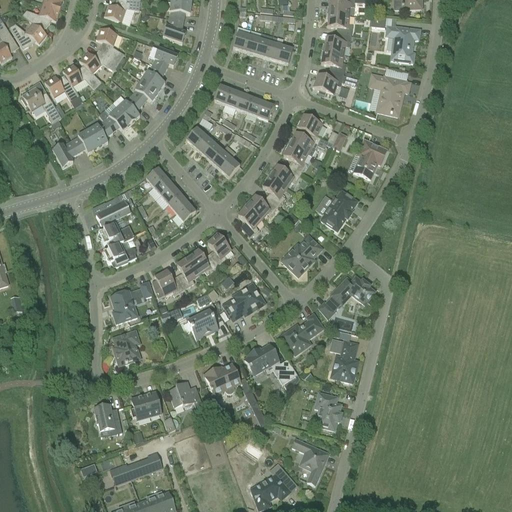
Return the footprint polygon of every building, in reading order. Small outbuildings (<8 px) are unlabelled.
[(43,0),(41,7),(59,13),(63,2),(59,0),(58,0),(43,0)] [(368,7),(368,0),(338,0),(338,5),(329,5),(328,11),(327,11),(326,17),(348,19),(349,11),(353,11),(354,6),(368,7)] [(400,0),(401,3),(393,3),(393,13),(421,12),(420,0),(400,0)] [(139,14),(140,4),(115,2),(114,11),(107,8),(103,20),(121,26),(126,13),(139,14)] [(189,18),(190,7),(170,4),(169,16),(170,16),(168,23),(182,26),(184,17),(189,18)] [(55,25),(59,13),(41,7),(37,18),(26,14),(22,19),(46,38),(42,35),(51,24),(55,25)] [(350,39),(352,28),(347,27),(348,19),(326,17),(326,23),(327,23),(327,30),(336,31),(335,37),(350,39)] [(46,38),(22,19),(21,19),(31,27),(24,35),(14,27),(9,31),(22,53),(35,45),(38,48),(46,38)] [(384,32),(385,20),(370,19),(368,30),(384,32)] [(0,43),(1,44),(0,44),(0,65),(1,67),(11,60),(9,57),(8,55),(11,54),(10,52),(16,48),(1,24),(0,22),(0,43)] [(180,35),(182,26),(168,23),(167,30),(166,29),(162,40),(181,47),(185,36),(180,35)] [(394,32),(386,30),(385,40),(393,41),(390,63),(412,66),(413,57),(411,57),(413,42),(418,43),(419,34),(394,31),(394,32)] [(118,66),(123,58),(112,51),(117,38),(99,31),(95,43),(102,46),(97,53),(118,66)] [(243,55),(248,40),(236,36),(232,51),(243,55)] [(349,51),(350,39),(335,37),(334,44),(325,42),(324,49),(322,48),(321,54),(342,58),(344,50),(349,51)] [(254,58),(259,43),(248,40),(243,55),(254,58)] [(276,65),(281,49),(275,47),(276,42),(271,40),(270,46),(265,61),(276,65)] [(265,61),(270,46),(259,43),(254,58),(265,61)] [(287,68),(292,53),(281,49),(276,65),(287,68)] [(173,70),(177,59),(158,52),(152,50),(148,60),(154,63),(151,69),(164,76),(168,68),(173,70)] [(118,66),(97,53),(93,61),(87,55),(78,64),(100,85),(92,77),(102,68),(113,75),(118,66)] [(343,79),(346,68),(341,67),(342,58),(321,54),(320,60),(322,61),(320,67),(329,69),(328,75),(343,79)] [(100,85),(78,64),(83,68),(76,74),(72,68),(62,74),(72,91),(84,83),(93,93),(100,85)] [(164,76),(151,69),(148,76),(147,75),(140,84),(157,96),(164,87),(160,84),(164,76)] [(72,91),(62,74),(64,78),(57,83),(54,79),(44,85),(54,102),(64,96),(69,105),(78,100),(72,90),(72,91)] [(357,83),(343,79),(328,75),(326,82),(317,79),(315,85),(314,85),(312,90),(311,90),(311,91),(312,91),(319,93),(317,97),(323,99),(325,95),(332,97),(335,89),(340,90),(341,86),(355,90),(357,83)] [(383,81),(371,79),(369,90),(381,92),(376,115),(397,120),(402,95),(407,96),(409,87),(404,86),(405,85),(384,80),(383,81)] [(151,105),(157,96),(140,84),(134,94),(135,94),(130,100),(141,109),(147,103),(151,105)] [(224,108),(230,93),(219,89),(213,104),(224,108)] [(22,101),(20,102),(25,110),(27,108),(31,115),(41,109),(48,120),(48,123),(51,128),(57,124),(64,119),(58,109),(54,111),(45,96),(40,99),(35,90),(28,94),(21,99),(22,101)] [(235,112),(240,97),(230,93),(224,108),(235,112)] [(245,116),(251,101),(240,97),(235,112),(245,116)] [(125,105),(120,99),(111,107),(130,127),(139,120),(135,116),(141,109),(130,100),(125,105)] [(78,100),(69,105),(74,112),(83,107),(78,100)] [(353,100),(353,108),(361,108),(361,100),(353,100)] [(256,120),(262,105),(251,101),(245,116),(256,120)] [(267,124),(273,110),(262,105),(256,120),(267,124)] [(103,125),(111,137),(119,131),(122,135),(130,127),(116,112),(111,107),(99,119),(103,125)] [(299,125),(296,130),(295,131),(297,131),(308,136),(316,140),(316,139),(321,128),(322,124),(313,120),(312,119),(312,120),(311,123),(303,119),(300,126),(299,125)] [(61,129),(57,124),(51,128),(54,133),(61,129)] [(111,137),(103,125),(97,129),(97,128),(87,134),(97,152),(107,146),(104,142),(111,137)] [(194,151),(204,139),(195,131),(185,143),(194,151)] [(87,157),(97,152),(87,134),(77,139),(77,140),(70,145),(77,157),(85,153),(87,157)] [(332,148),(337,138),(332,135),(326,145),(332,148)] [(290,142),(288,147),(306,158),(311,160),(315,153),(316,149),(323,153),(325,149),(331,151),(332,148),(326,145),(320,142),(320,141),(316,139),(316,140),(308,136),(305,142),(295,137),(292,143),(290,142)] [(338,154),(345,140),(338,136),(337,138),(332,148),(331,151),(338,154)] [(202,159),(213,147),(204,139),(194,151),(202,159)] [(379,168),(385,154),(363,144),(357,158),(360,159),(353,176),(369,183),(376,167),(379,168)] [(77,157),(70,145),(62,149),(62,148),(52,154),(62,172),(72,166),(70,162),(77,157)] [(211,166),(221,154),(213,147),(202,159),(211,166)] [(300,177),(307,168),(302,165),(306,158),(288,147),(285,153),(286,154),(283,159),(291,164),(287,169),(300,177)] [(219,174),(230,162),(221,154),(211,166),(219,174)] [(228,181),(239,170),(230,162),(219,174),(228,181)] [(300,177),(287,169),(284,175),(276,170),(273,175),(271,174),(268,179),(285,192),(290,185),(294,187),(300,177)] [(153,191),(165,181),(157,172),(145,182),(153,191)] [(277,210),(284,201),(281,198),(285,192),(268,179),(264,184),(266,185),(262,190),(269,196),(265,201),(277,210)] [(160,200),(172,189),(165,181),(153,191),(160,200)] [(168,208),(180,198),(172,189),(160,200),(168,208)] [(334,201),(331,205),(324,200),(315,213),(323,219),(320,224),(336,235),(345,223),(346,224),(352,216),(350,215),(357,206),(340,194),(335,201),(334,201)] [(101,229),(103,228),(112,224),(130,215),(126,208),(131,206),(126,196),(92,213),(93,219),(95,218),(101,229)] [(175,217),(187,207),(180,198),(168,208),(175,217)] [(261,206),(254,200),(250,205),(249,204),(245,208),(261,223),(266,217),(270,220),(277,210),(265,201),(261,206)] [(183,226),(195,216),(187,207),(175,217),(183,226)] [(249,242),(258,234),(255,229),(261,223),(245,208),(240,213),(242,214),(237,219),(244,225),(239,231),(249,242)] [(287,218),(283,223),(290,230),(297,222),(290,215),(287,218)] [(117,235),(112,224),(103,228),(105,232),(97,236),(98,237),(97,241),(101,243),(103,248),(108,245),(111,251),(102,255),(121,246),(121,247),(133,241),(128,230),(117,235)] [(212,242),(207,247),(213,254),(208,258),(217,270),(226,263),(232,257),(231,255),(229,254),(230,253),(223,245),(223,243),(221,243),(217,238),(216,238),(215,237),(215,238),(211,241),(212,242)] [(321,252),(314,245),(308,239),(299,249),(297,247),(280,264),(297,281),(306,272),(304,270),(309,266),(311,267),(314,264),(312,262),(321,252)] [(124,253),(121,247),(121,246),(102,255),(102,256),(102,260),(105,262),(108,267),(110,266),(113,271),(127,265),(136,261),(134,258),(135,252),(127,252),(124,253)] [(191,257),(186,260),(198,278),(203,274),(206,278),(217,270),(208,258),(203,262),(197,254),(192,258),(191,257)] [(241,258),(236,262),(241,268),(246,264),(241,258)] [(184,293),(194,287),(191,283),(198,278),(186,260),(181,264),(182,265),(176,269),(181,276),(176,280),(184,293)] [(155,283),(151,285),(157,302),(164,299),(171,295),(174,299),(184,293),(176,280),(170,283),(166,275),(160,278),(160,276),(153,279),(154,281),(155,283)] [(323,306),(317,312),(326,323),(334,315),(333,315),(340,308),(341,308),(346,302),(341,298),(345,294),(364,308),(366,305),(370,309),(373,300),(371,298),(373,295),(369,292),(370,289),(361,282),(359,284),(354,281),(351,286),(346,282),(330,298),(331,299),(324,306),(323,306)] [(148,286),(140,289),(141,291),(142,297),(144,301),(152,298),(148,286)] [(244,319),(264,307),(252,288),(232,300),(233,302),(223,308),(232,324),(243,317),(244,319)] [(263,289),(260,294),(267,298),(270,293),(263,289)] [(116,298),(110,300),(113,311),(115,311),(116,315),(115,315),(112,316),(116,327),(137,320),(130,301),(140,297),(138,292),(128,295),(128,294),(122,296),(122,295),(115,297),(116,298)] [(211,306),(217,301),(212,293),(207,298),(211,305),(211,306)] [(207,298),(196,303),(199,310),(211,305),(207,298)] [(16,308),(12,309),(13,316),(21,314),(18,300),(14,301),(16,308)] [(195,343),(217,333),(207,312),(195,318),(196,321),(187,325),(195,343)] [(163,327),(170,324),(167,316),(160,319),(163,327)] [(288,333),(279,339),(293,360),(301,354),(310,348),(308,345),(306,343),(322,332),(318,326),(313,318),(306,322),(308,324),(301,329),(301,330),(298,332),(296,328),(289,334),(288,333)] [(118,369),(139,362),(135,349),(139,347),(135,334),(112,342),(115,350),(112,351),(118,369)] [(332,343),(329,354),(341,357),(339,361),(336,360),(335,362),(334,363),(333,368),(333,369),(333,371),(331,380),(331,381),(335,382),(342,384),(343,385),(348,386),(349,386),(351,386),(352,384),(353,383),(354,379),(353,377),(354,373),(356,366),(355,365),(352,365),(356,348),(344,345),(343,346),(332,343)] [(274,357),(269,348),(268,347),(260,352),(259,351),(245,360),(246,360),(242,362),(253,380),(265,373),(267,377),(272,374),(281,388),(294,380),(295,382),(283,389),(288,396),(299,382),(287,362),(280,367),(274,357)] [(239,386),(231,368),(216,375),(215,373),(204,378),(213,398),(224,393),(224,395),(225,396),(227,397),(229,397),(231,397),(232,395),(233,394),(233,392),(232,389),(239,386)] [(188,392),(186,385),(174,390),(175,392),(167,394),(174,411),(181,408),(182,410),(184,409),(184,410),(186,411),(190,409),(191,408),(191,407),(193,406),(196,415),(203,412),(195,390),(188,392)] [(251,394),(244,397),(253,417),(260,413),(251,394)] [(160,417),(154,396),(154,397),(154,398),(147,400),(144,400),(131,403),(133,411),(130,412),(132,421),(135,420),(136,423),(160,417)] [(339,427),(341,417),(337,416),(339,409),(335,408),(336,401),(318,396),(314,411),(320,413),(318,419),(316,419),(314,427),(316,427),(315,429),(323,431),(333,433),(335,427),(339,427)] [(105,409),(93,412),(96,427),(98,427),(99,435),(109,433),(110,439),(121,436),(118,422),(116,412),(111,413),(110,408),(105,409)] [(168,436),(175,433),(170,421),(163,424),(168,436)] [(134,447),(143,444),(140,435),(131,438),(134,447)] [(301,445),(295,442),(291,451),(305,457),(301,466),(302,470),(312,474),(309,480),(309,479),(306,485),(314,489),(317,483),(317,484),(319,479),(323,469),(321,469),(327,457),(307,448),(308,447),(302,445),(301,445)] [(116,487),(165,473),(160,458),(112,471),(116,487)] [(236,472),(240,467),(235,464),(231,469),(236,472)] [(85,479),(97,474),(94,467),(82,472),(85,479)] [(271,475),(274,479),(278,483),(284,478),(277,470),(271,475)] [(256,490),(250,493),(257,511),(262,511),(269,510),(267,505),(277,499),(280,503),(289,495),(274,479),(256,490)] [(146,503),(139,506),(140,511),(174,511),(168,495),(162,498),(160,494),(153,497),(154,501),(146,503)]
